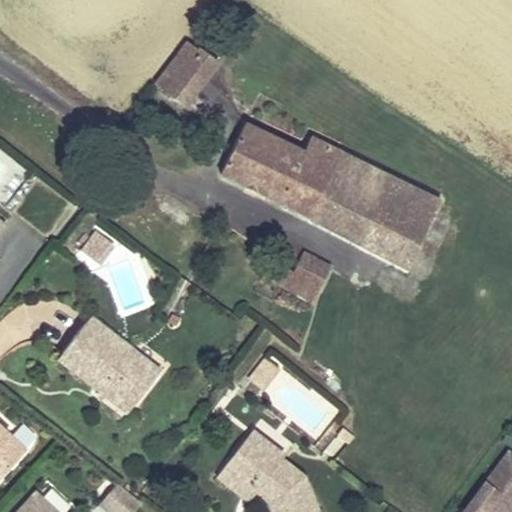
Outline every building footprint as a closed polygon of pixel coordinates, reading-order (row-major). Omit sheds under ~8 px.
[(176,58),(203,78),(216,62),(199,49),(202,45),(196,41),(192,47),(187,43),(176,58)] [(182,106),(203,78),(176,58),(155,86),(182,106)] [(280,204),(307,219),(340,154),(311,140),(304,155),(243,125),(219,175),(280,204)] [(404,268),(437,202),(340,154),(307,219),(404,268)] [(109,245),(95,233),(79,254),(93,264),(109,245)] [(279,266),(284,256),(274,251),(269,261),(279,266)] [(318,292),(324,279),(303,268),(308,257),(301,254),(291,272),(283,287),(286,289),(291,278),(318,292)] [(303,268),(324,279),(329,269),(308,257),(303,268)] [(271,281),(283,287),(291,272),(279,266),(271,281)] [(286,289),(312,303),(318,292),(291,278),(286,289)] [(158,370),(87,317),(61,353),(101,383),(103,379),(110,384),(107,388),(131,406),(158,370)] [(101,383),(61,353),(56,359),(126,413),(131,406),(107,388),(110,384),(103,379),(101,383)] [(277,372),(264,361),(254,375),(267,385),(277,372)] [(267,385),(254,375),(247,383),(261,393),(267,385)] [(0,479),(26,451),(0,427),(0,479)] [(264,440),(251,430),(245,439),(257,449),(264,440)] [(283,455),(264,440),(257,449),(245,439),(221,469),(246,490),(249,486),(256,492),(267,500),(271,511),(311,511),(317,509),(303,476),(280,458),(283,455)] [(511,455),(508,453),(464,511),(503,511),(506,508),(510,511),(511,511),(511,455)] [(246,490),(221,469),(216,475),(248,501),(256,492),(249,486),(246,490)] [(134,499),(115,484),(98,502),(109,511),(132,511),(140,504),(134,499)] [(56,511),(34,492),(15,511),(56,511)]
